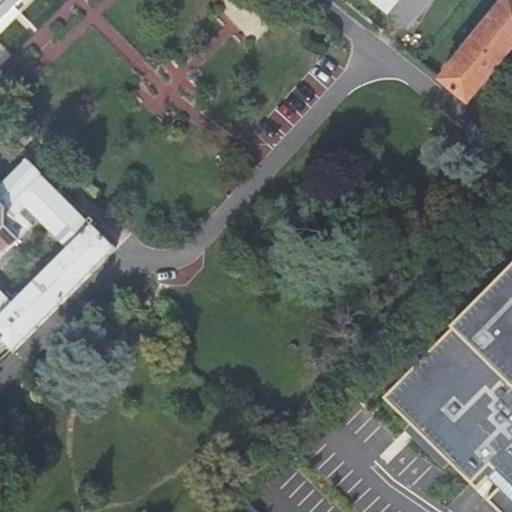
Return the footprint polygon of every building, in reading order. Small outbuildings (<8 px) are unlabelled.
[(0,0),(0,11),(11,0),(0,0)] [(365,0),(387,18),(401,0),(365,0)] [(511,0),(505,0),(438,82),(466,106),(511,50),(511,0)] [(0,33),(0,41),(10,53),(34,31),(20,15),(0,33)] [(0,185),(0,339),(13,352),(116,249),(91,224),(91,225),(41,176),(26,160),(0,185)] [(511,270),(385,398),(471,484),(491,465),(511,485),(511,270)] [(130,311),(104,293),(94,305),(118,326),(130,311)]
